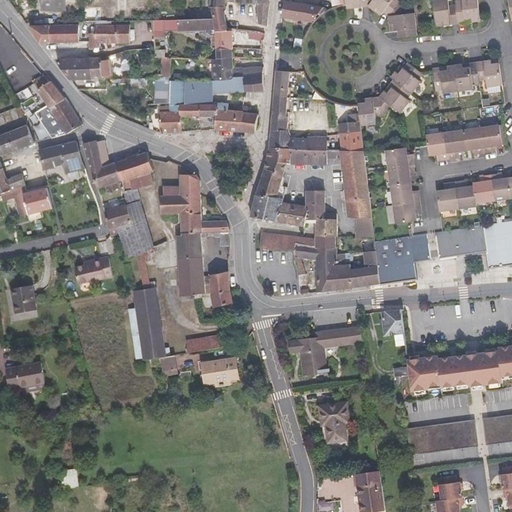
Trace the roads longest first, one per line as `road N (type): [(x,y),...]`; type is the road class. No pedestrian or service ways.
road 1 (tertiary): [(0,8),(91,114),(202,166),(237,220)]
road 2 (tertiary): [(263,303),(511,286)]
road 3 (residential): [(273,0),(258,147),(237,220)]
road 4 (residential): [(263,303),(259,317),(304,468),(307,511)]
road 5 (residential): [(511,157),(433,173),(431,229)]
road 6 (residential): [(381,51),(500,35)]
